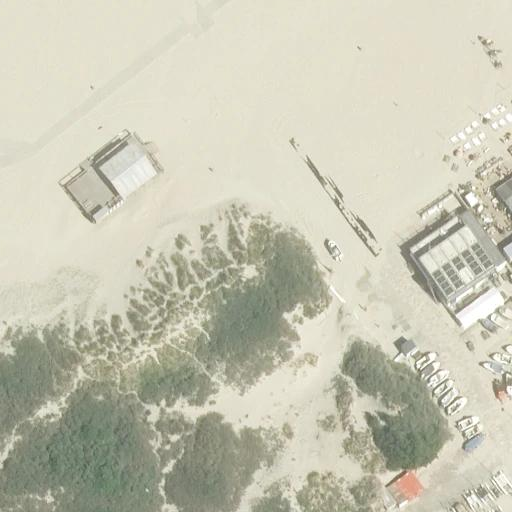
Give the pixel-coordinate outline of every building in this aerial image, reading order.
[(106,184),(120,202),(149,179),(135,161),(106,184)] [(511,182),(495,195),(511,219),(511,182)] [(493,277),(456,224),(409,258),(446,311),(493,277)] [(417,366),(418,348),(390,348),(390,366),(417,366)] [(406,468),(373,489),(374,491),(386,510),(418,488),(407,471),(406,468)]
